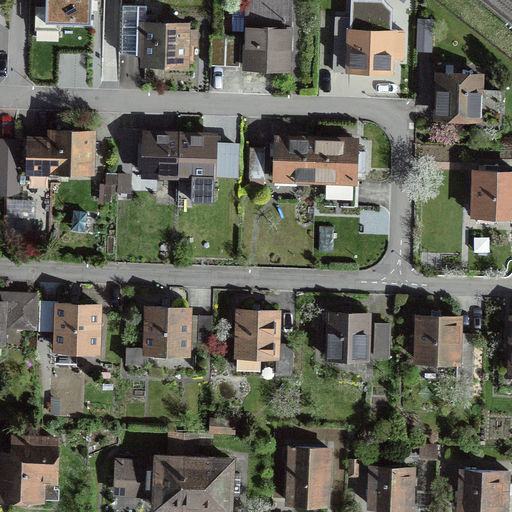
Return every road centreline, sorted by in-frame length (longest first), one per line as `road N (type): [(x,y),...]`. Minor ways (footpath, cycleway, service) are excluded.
road 1 (residential): [(0,99),(387,116),(398,122),(405,145),(398,282)]
road 2 (residential): [(398,282),(0,269)]
